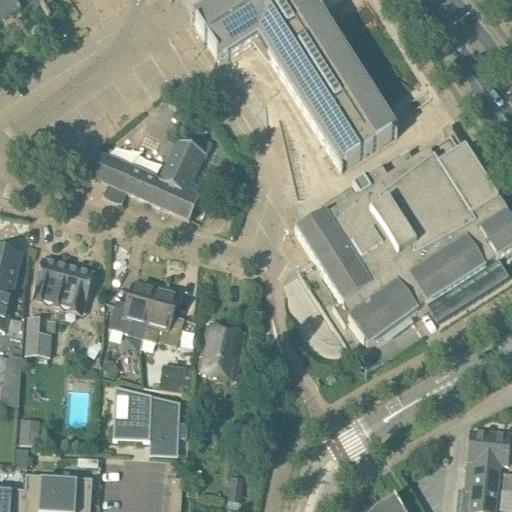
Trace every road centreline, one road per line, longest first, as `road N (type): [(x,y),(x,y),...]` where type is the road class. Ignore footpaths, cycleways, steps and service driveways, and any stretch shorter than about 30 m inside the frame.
road 1 (unclassified): [(274,268),(281,204),(274,179),(168,26),(131,22)]
road 2 (residential): [(274,268),(0,184)]
road 3 (tertiary): [(511,357),(457,378),(340,451),(306,511)]
road 4 (unclassified): [(0,135),(106,54),(131,22)]
road 5 (primary): [(420,0),(511,121)]
